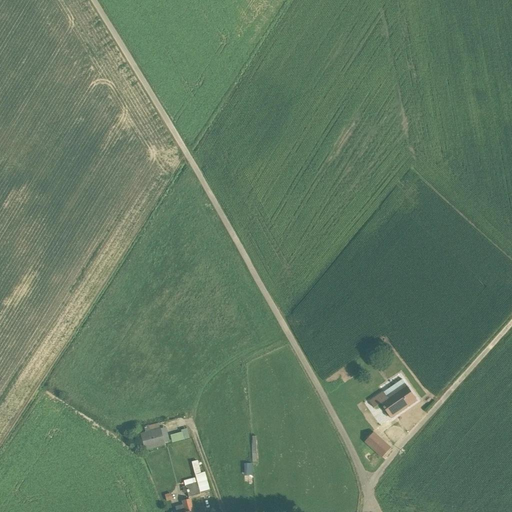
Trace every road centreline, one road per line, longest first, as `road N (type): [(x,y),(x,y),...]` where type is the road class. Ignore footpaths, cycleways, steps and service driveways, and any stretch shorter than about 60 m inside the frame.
road 1 (unclassified): [(93,0),(177,135),(367,485)]
road 2 (unclassified): [(511,322),(367,485)]
